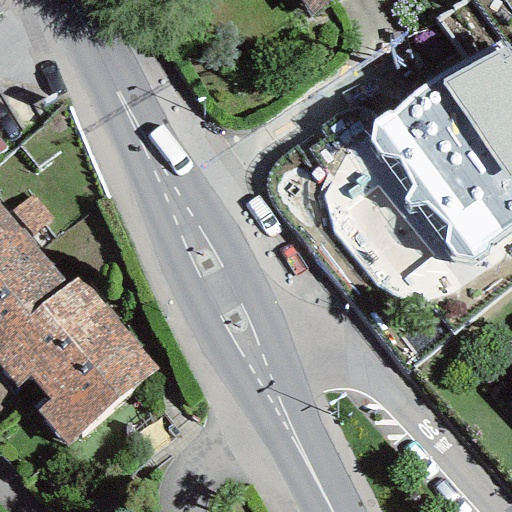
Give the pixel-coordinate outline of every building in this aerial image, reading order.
[(299,0),(310,15),(331,0),(299,0)] [(511,53),(507,47),(444,80),(442,76),(390,112),(375,122),(372,139),(382,154),(398,158),(412,187),(406,199),(410,206),(426,202),(451,226),(445,242),(455,257),(474,257),(479,261),(511,236),(511,53)] [(0,279),(36,248),(0,206),(0,279)] [(36,248),(0,279),(0,339),(66,284),(36,248)] [(119,325),(76,275),(66,284),(0,339),(0,368),(16,388),(29,377),(41,391),(119,325)] [(119,325),(41,391),(48,399),(36,410),(66,446),(156,369),(119,325)]
